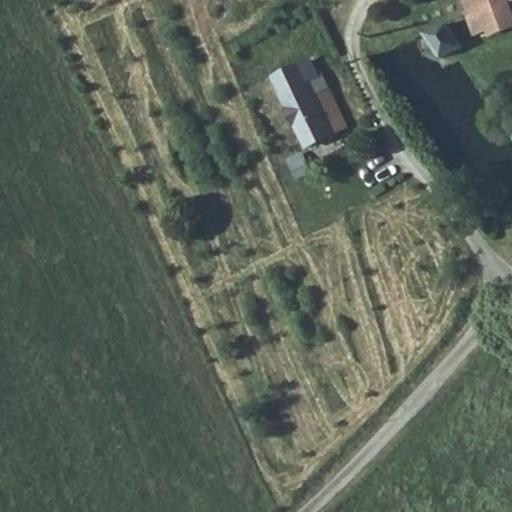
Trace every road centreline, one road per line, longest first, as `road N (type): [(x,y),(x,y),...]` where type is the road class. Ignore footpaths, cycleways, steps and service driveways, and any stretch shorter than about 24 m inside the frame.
road 1 (unclassified): [(501,306),(355,63)]
road 2 (unclassified): [(311,511),(501,306)]
